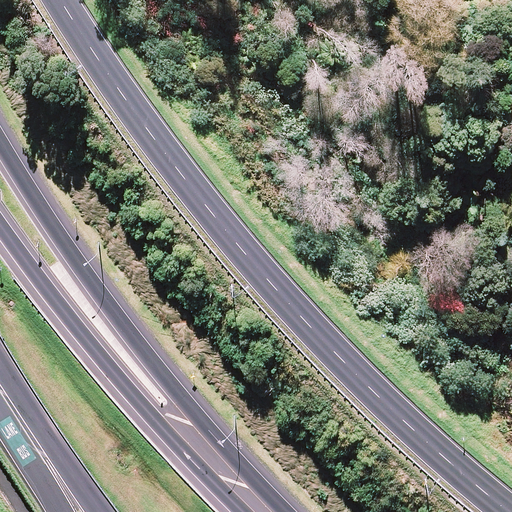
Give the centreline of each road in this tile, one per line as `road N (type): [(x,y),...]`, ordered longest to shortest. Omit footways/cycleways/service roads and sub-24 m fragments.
road 1 (primary): [(59,0),(174,166),(297,316),(508,511)]
road 2 (secondary): [(0,130),(167,412)]
road 3 (secondary): [(167,412),(46,291),(0,223)]
road 4 (primary): [(97,511),(0,376)]
road 5 (primary): [(61,511),(0,389)]
road 6 (secondary): [(253,511),(167,412)]
